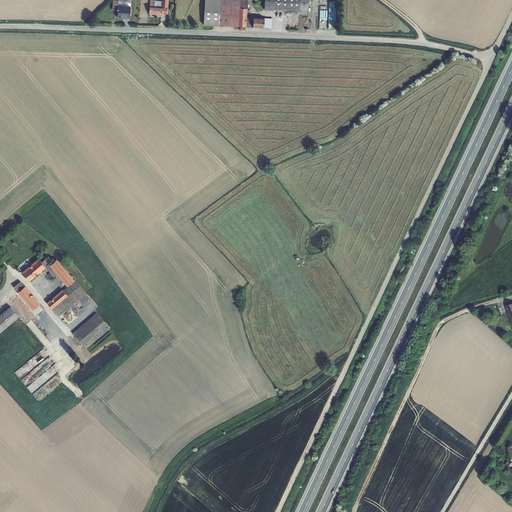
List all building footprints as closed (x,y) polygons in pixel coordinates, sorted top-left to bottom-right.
[(112,0),(113,2),(112,10),(118,10),(118,6),(130,7),(130,3),(119,2),(119,0),(113,0),(112,0)] [(155,0),(151,0),(150,0),(149,14),(161,15),(161,13),(162,6),(154,5),(155,0)] [(204,0),(204,24),(219,25),(220,0),(204,0)] [(238,26),(239,26),(239,8),(239,0),(220,0),(219,25),(238,26)] [(239,0),(239,8),(248,8),(248,0),(239,0)] [(264,0),(264,9),(274,10),(274,0),(264,0)] [(274,0),(274,10),(308,11),(308,0),(274,0)] [(118,6),(118,10),(117,17),(130,18),(130,7),(118,6)] [(239,26),(246,27),(247,17),(248,8),(239,8),(239,26)] [(253,27),(264,28),(264,18),(253,17),(253,27)] [(264,18),(264,28),(271,28),(272,18),(264,18)] [(63,267),(74,280),(75,280),(87,270),(76,257),(63,267)] [(38,258),(22,272),(30,281),(45,267),(46,267),(41,262),(38,258)] [(45,259),(41,262),(46,267),(45,267),(50,272),(53,277),(57,274),(50,265),(45,259)] [(50,265),(57,274),(67,286),(74,280),(63,267),(57,259),(50,265)] [(75,280),(74,280),(67,286),(63,290),(67,295),(52,308),(58,316),(86,293),(75,280)] [(18,292),(25,286),(20,281),(13,287),(18,292)] [(25,286),(18,292),(33,310),(40,304),(40,303),(25,286)] [(67,295),(63,290),(62,289),(47,302),(52,308),(67,295)] [(18,292),(6,302),(10,306),(19,317),(25,325),(44,309),(40,304),(33,310),(18,292)] [(0,332),(19,317),(10,306),(0,314),(0,332)] [(109,328),(97,313),(73,333),(86,348),(109,328)]
